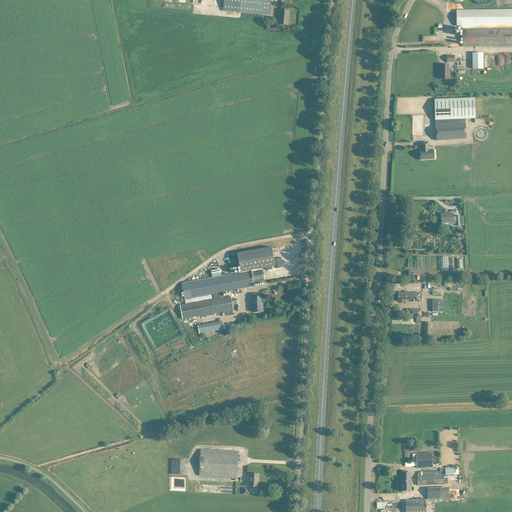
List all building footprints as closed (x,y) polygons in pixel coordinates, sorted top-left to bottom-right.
[(271,0),(224,0),(223,11),(270,15),(271,0)] [(289,11),(280,10),(279,24),(288,25),(289,11)] [(462,31),(462,32),(462,47),(511,46),(511,10),(457,11),(457,27),(460,27),(460,31),(462,31)] [(472,54),(472,66),(472,70),(483,70),(483,54),(472,54)] [(503,56),(505,65),(511,63),(511,60),(511,54),(503,56)] [(447,69),(447,65),(441,65),(441,79),(449,79),(449,69),(447,69)] [(435,120),(440,120),(440,125),(435,126),(436,141),(466,139),(465,119),(476,119),(475,98),(434,100),(435,120)] [(420,151),(420,160),(434,159),(434,150),(429,150),(428,142),(421,143),(422,151),(420,151)] [(453,217),(453,213),(441,214),(441,216),(440,216),(440,218),(441,217),(441,223),(453,222),(453,221),(456,221),(456,226),(464,226),(463,217),(459,217),(459,216),(456,216),(456,217),(453,217)] [(233,311),(232,305),(238,304),(237,299),(231,300),(231,297),(230,297),(229,295),(223,296),(223,292),(231,290),(231,292),(238,291),(238,289),(254,286),(253,284),(265,282),(262,268),(275,266),(272,247),(237,254),(241,272),(260,269),(260,271),(182,285),(184,299),(213,294),(214,300),(180,306),(183,320),(224,312),(225,316),(233,315),(232,311),(233,311)] [(452,274),(453,258),(445,258),(444,273),(452,274)] [(422,302),(422,293),(408,293),(408,291),(406,291),(404,291),(404,293),(398,292),(398,302),(422,302)] [(255,297),(253,297),(253,308),(252,308),(251,309),(252,311),(253,312),(254,311),(254,312),(263,312),(263,306),(261,306),(261,297),(260,297),(259,294),(254,294),(255,297)] [(211,295),(185,300),(186,304),(211,299),(211,295)] [(409,310),(409,314),(409,318),(416,318),(416,320),(421,320),(421,310),(409,310)] [(248,314),(231,320),(233,326),(250,321),(248,314)] [(222,322),(197,327),(199,335),(224,330),(222,322)] [(426,323),(425,339),(430,339),(430,330),(433,330),(433,323),(426,323)] [(239,452),(201,450),(199,476),(237,478),(239,452)] [(433,454),(417,455),(417,469),(433,468),(433,454)] [(172,460),(171,475),(183,475),(184,460),(172,460)] [(449,468),(449,476),(463,476),(463,468),(449,468)] [(401,472),(402,492),(411,491),(411,482),(414,482),(414,478),(411,478),(410,471),(401,472)] [(259,474),(250,474),(250,487),(253,487),(253,488),(254,488),(254,487),(258,487),(259,474)] [(421,475),(417,475),(417,485),(444,485),(444,476),(421,476),(421,475)] [(249,483),(239,483),(239,494),(249,494),(249,483)] [(449,489),(427,489),(427,500),(449,499),(449,489)] [(412,500),(405,501),(405,511),(426,511),(426,500),(413,500),(413,499),(412,499),(412,500)]
